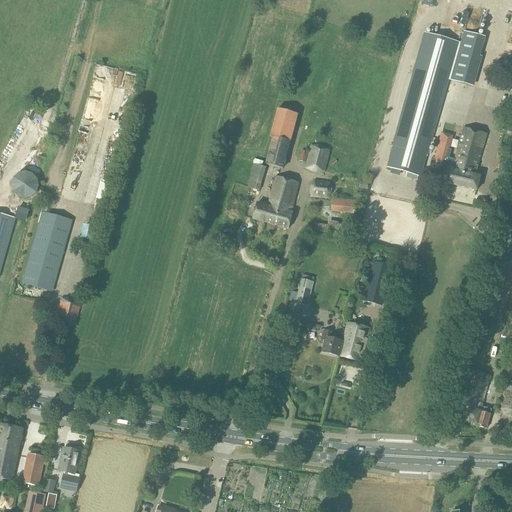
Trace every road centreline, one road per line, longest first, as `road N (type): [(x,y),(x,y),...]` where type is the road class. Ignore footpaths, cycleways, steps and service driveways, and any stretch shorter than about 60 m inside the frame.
road 1 (primary): [(511,462),(323,450),(0,396)]
road 2 (unknown): [(489,218),(380,184),(437,0)]
